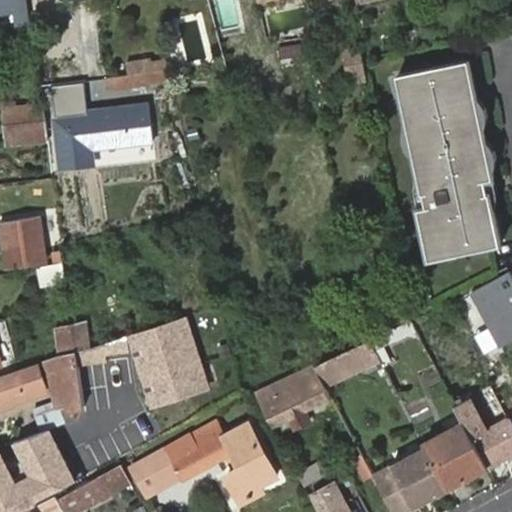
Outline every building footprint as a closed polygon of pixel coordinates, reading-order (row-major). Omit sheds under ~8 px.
[(37,42),(33,7),(22,8),(25,43),(37,42)] [(279,46),(280,61),(304,60),(303,44),(279,46)] [(419,159),(423,177),(430,207),(423,209),(429,236),(436,234),(443,263),(506,250),(499,215),(492,183),(500,182),(500,177),(500,176),(492,141),(490,135),(483,100),(482,93),(476,94),(473,80),(479,79),(476,63),(402,80),(405,93),(411,93),(413,103),(407,105),(412,127),(419,159)] [(108,84),(171,71),(169,66),(107,77),(108,84)] [(482,93),(479,79),(473,80),(476,94),(482,93)] [(83,80),(49,84),(59,171),(96,167),(94,150),(154,143),(149,102),(86,109),(83,80)] [(405,93),(407,105),(413,103),(411,93),(405,93)] [(484,101),(483,100),(490,135),(491,134),(493,129),(494,124),(494,119),(493,114),(491,110),(488,104),(484,101)] [(8,109),(9,128),(49,126),(46,107),(8,109)] [(10,143),(51,141),(49,126),(9,128),(10,143)] [(415,154),(419,159),(412,127),(410,129),(408,134),(408,139),(409,145),(412,149),(415,154)] [(495,144),(492,141),(500,176),(501,173),(502,170),(503,167),(503,161),(501,156),(499,152),(497,147),(495,144)] [(430,207),(423,177),(419,190),(423,209),(430,207)] [(501,189),(500,182),(492,183),(499,215),(501,208),(502,203),(502,198),(501,193),(501,189)] [(46,222),(6,226),(10,267),(50,263),(46,222)] [(436,234),(429,236),(435,264),(443,263),(436,234)] [(57,270),(68,269),(68,267),(66,258),(56,259),(57,270)] [(71,288),(68,269),(57,270),(35,272),(37,291),(71,288)] [(511,273),(510,270),(471,291),(501,346),(511,339),(511,273)] [(91,345),(77,349),(80,364),(108,361),(107,354),(132,350),(154,407),(211,387),(189,314),(91,345)] [(62,354),(77,349),(91,345),(85,321),(56,331),(62,354)] [(368,344),(367,342),(314,368),(330,398),(331,385),(382,362),(368,344)] [(54,400),(63,409),(73,406),(75,413),(87,409),(85,389),(80,364),(77,349),(62,354),(40,361),(50,392),(54,400)] [(0,375),(0,402),(13,399),(15,403),(50,392),(40,361),(0,375)] [(330,398),(314,368),(253,396),(256,402),(264,417),(270,428),(287,418),(292,427),(306,421),(301,412),(330,398)] [(52,426),(88,416),(87,409),(75,413),(73,406),(63,409),(54,400),(36,406),(40,430),(52,426)] [(511,424),(509,419),(470,439),(485,468),(511,453),(511,424)] [(470,439),(461,423),(422,444),(426,451),(445,489),(485,468),(470,439)] [(0,445),(0,444),(0,511),(20,511),(39,503),(37,498),(78,479),(52,426),(40,430),(14,440),(30,472),(17,478),(0,445)] [(242,511),(251,511),(266,504),(262,496),(280,487),(250,434),(228,446),(221,434),(195,449),(189,437),(130,469),(146,499),(182,481),(187,490),(232,467),(240,481),(230,487),(242,511)] [(426,451),(371,478),(389,511),(409,511),(447,492),(445,489),(426,451)] [(100,480),(59,502),(64,511),(84,511),(109,499),(100,480)] [(344,511),(332,489),(312,498),(319,511),(344,511)]
